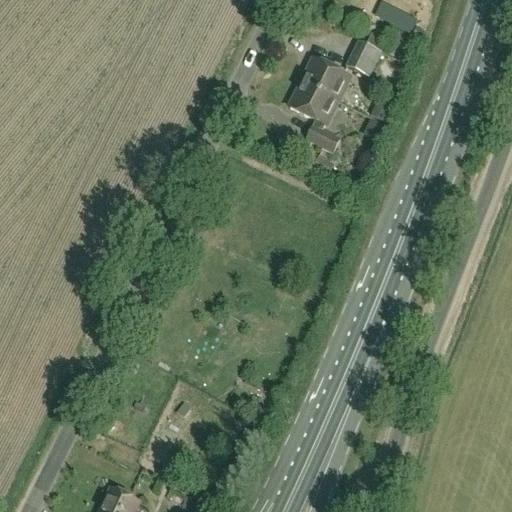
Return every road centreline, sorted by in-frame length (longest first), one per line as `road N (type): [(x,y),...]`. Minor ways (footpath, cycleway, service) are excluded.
road 1 (unclassified): [(28,511),(281,0)]
road 2 (unclassified): [(378,511),(511,129)]
road 3 (primary): [(363,333),(485,0)]
road 4 (primary): [(287,508),(363,333)]
road 5 (primary): [(317,511),(363,333)]
